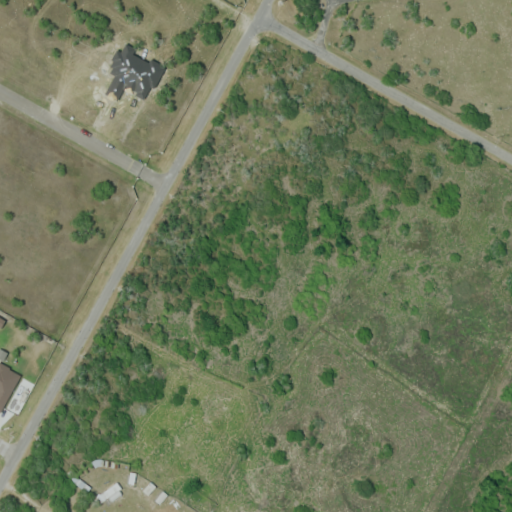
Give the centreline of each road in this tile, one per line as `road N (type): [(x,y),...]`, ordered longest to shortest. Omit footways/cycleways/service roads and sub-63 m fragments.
road 1 (residential): [(257,20),(0,483)]
road 2 (residential): [(511,162),(257,20)]
road 3 (residential): [(166,183),(0,91)]
